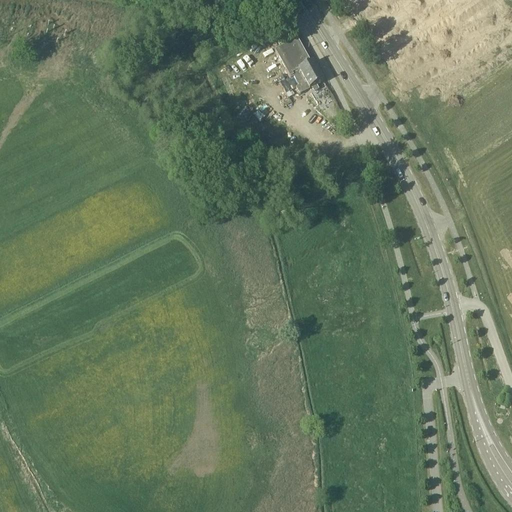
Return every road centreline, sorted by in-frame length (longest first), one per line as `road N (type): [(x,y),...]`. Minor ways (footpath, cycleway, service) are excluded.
road 1 (secondary): [(452,309),(409,185),(297,0)]
road 2 (unknown): [(411,0),(467,72),(471,92),(389,146)]
